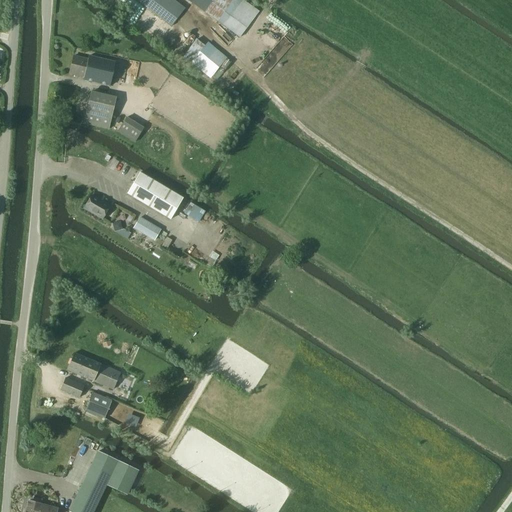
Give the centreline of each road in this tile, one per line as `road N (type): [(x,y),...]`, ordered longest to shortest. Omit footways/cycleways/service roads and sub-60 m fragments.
road 1 (unclassified): [(6,511),(45,0)]
road 2 (track): [(184,2),(301,125),(511,267)]
road 3 (unclassified): [(0,173),(16,0)]
